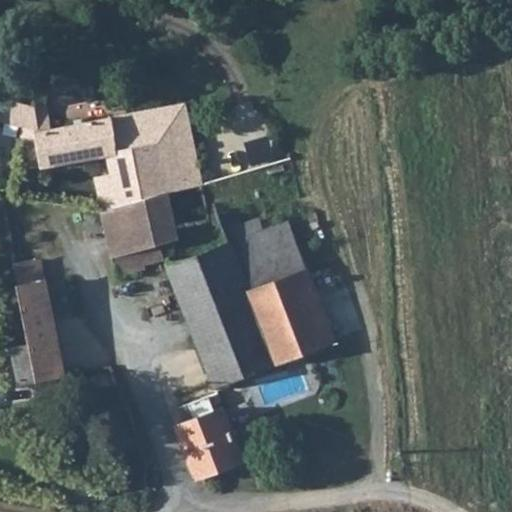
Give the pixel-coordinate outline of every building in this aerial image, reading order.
[(0,81),(0,108),(3,109),(6,110),(14,111),(16,126),(30,126),(32,133),(22,135),(24,154),(96,142),(103,141),(105,140),(120,137),(125,136),(150,132),(152,140),(159,179),(139,184),(114,191),(97,195),(111,262),(139,254),(138,249),(161,243),(184,303),(210,371),(332,326),(305,256),(286,207),(226,229),(210,188),(202,190),(201,186),(197,168),(181,89),(35,115),(31,91),(0,81)] [(139,184),(159,179),(152,140),(150,132),(125,136),(120,137),(105,140),(103,141),(108,161),(114,191),(139,184)] [(97,195),(114,191),(108,161),(91,164),(97,195)] [(10,255),(29,326),(40,367),(65,361),(37,250),(10,255)] [(20,371),(40,367),(29,326),(9,326),(20,371)] [(256,453),(235,408),(186,427),(204,472),(256,453)]
